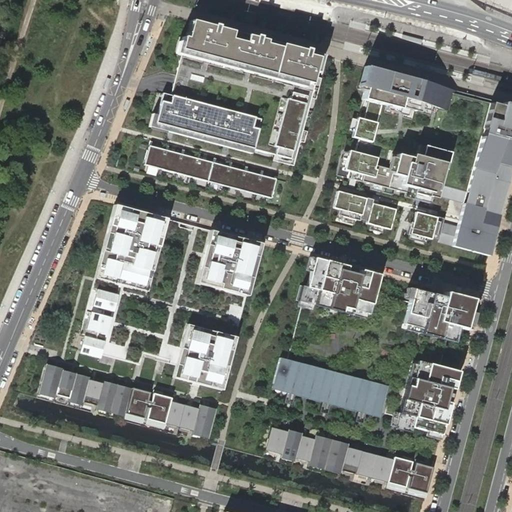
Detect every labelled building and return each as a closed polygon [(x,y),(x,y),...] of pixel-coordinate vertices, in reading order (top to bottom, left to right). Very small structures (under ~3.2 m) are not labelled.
[(321,55),(190,20),(186,37),(182,36),(179,49),(182,50),(170,96),(162,94),(157,115),(155,122),(251,148),(293,159),(297,146),(300,136),(308,103),(315,76),(321,55)] [(386,86),(390,74),(363,67),(357,89),(363,91),(366,81),(386,86)] [(511,162),(511,106),(390,74),(386,86),(366,81),(363,91),(360,100),(362,100),(367,102),(362,120),(358,119),(356,118),(355,120),(352,132),(351,138),(357,139),(353,153),(347,151),(346,154),(342,171),(348,172),(347,178),(370,185),(380,187),(381,188),(391,190),(403,193),(411,196),(412,194),(423,197),(433,199),(434,196),(451,200),(452,195),(463,198),(462,203),(456,227),(442,223),(442,220),(414,212),(411,223),(410,223),(407,234),(409,235),(414,236),(415,235),(426,238),(437,241),(436,242),(487,256),(511,162)] [(321,78),(315,76),(308,103),(313,104),(321,78)] [(362,120),(367,102),(362,100),(358,119),(362,120)] [(155,122),(157,115),(152,113),(148,126),(250,153),(251,148),(155,122)] [(276,179),(149,145),(144,164),(271,198),(276,179)] [(342,171),(346,154),(342,153),(336,175),(347,178),(348,172),(342,171)] [(365,199),(336,192),(332,208),(338,210),(337,215),(342,217),(356,220),(359,221),(365,199)] [(411,196),(403,193),(402,197),(421,202),(423,197),(412,194),(411,196)] [(371,201),(365,199),(359,221),(366,223),(371,204),(371,201)] [(394,210),(371,204),(366,223),(365,224),(370,225),(383,228),(389,230),(394,210)] [(259,243),(113,205),(110,219),(79,333),(84,334),(79,353),(99,358),(100,355),(139,365),(142,353),(176,362),(181,363),(177,378),(208,386),(209,381),(217,383),(220,372),(225,374),(259,243)] [(356,220),(342,217),(341,221),(354,225),(356,220)] [(383,228),(370,225),(369,229),(382,233),(383,228)] [(414,236),(409,235),(408,239),(425,243),(426,238),(415,235),(414,236)] [(344,271),(346,266),(313,258),(306,287),(299,285),(295,300),(302,302),(286,360),(279,358),(272,383),(380,412),(397,416),(394,428),(410,432),(411,427),(440,435),(449,403),(444,402),(446,393),(447,388),(452,389),(457,371),(439,367),(446,340),(454,342),(458,328),(461,314),(472,316),(476,301),(444,292),(442,297),(412,289),(408,302),(373,293),(378,275),(360,270),(358,275),(353,274),(344,271)] [(472,316),(461,314),(458,328),(468,330),(472,316)] [(213,408),(42,362),(34,393),(205,438),(213,408)] [(181,363),(176,362),(172,377),(177,378),(181,363)] [(221,389),(225,374),(220,372),(217,383),(209,381),(208,386),(221,389)] [(380,412),(272,383),(271,389),(378,417),(380,412)] [(421,495),(429,467),(281,428),(266,424),(258,452),(421,495)] [(135,511),(136,505),(118,503),(116,511),(135,511)]
